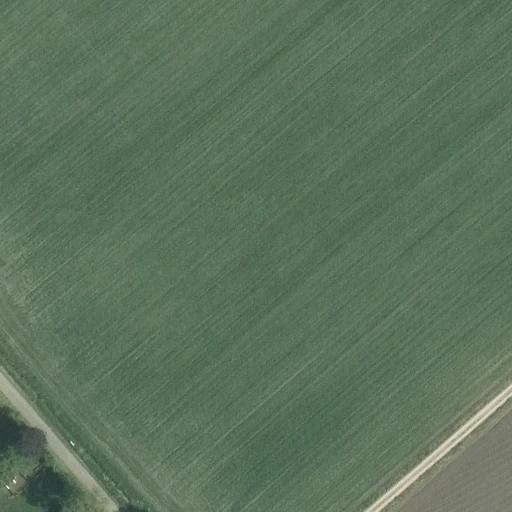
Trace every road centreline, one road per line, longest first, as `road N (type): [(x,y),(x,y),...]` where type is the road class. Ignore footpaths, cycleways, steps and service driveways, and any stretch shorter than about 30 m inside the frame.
road 1 (track): [(511,388),(366,511)]
road 2 (unclassified): [(115,511),(0,381)]
